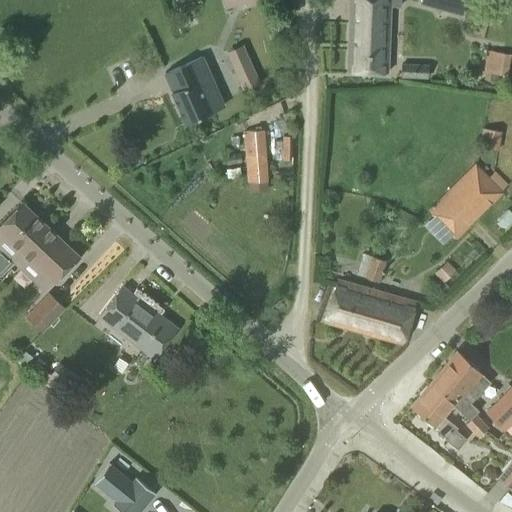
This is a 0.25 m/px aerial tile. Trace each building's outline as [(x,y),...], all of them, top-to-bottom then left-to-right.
[(352,0),(347,67),(367,69),(385,70),(388,26),(389,12),(387,12),(387,5),(400,6),(400,0),(352,0)] [(466,0),(421,0),(420,5),(461,17),(466,0)] [(240,44),(225,51),(241,90),(257,84),(240,44)] [(510,54),(487,50),(483,70),(485,70),(483,78),(496,81),(497,74),(506,76),(510,54)] [(201,56),(164,73),(172,91),(171,92),(185,122),(223,105),(217,91),(201,56)] [(497,149),(500,130),(482,128),(480,147),(497,149)] [(266,190),(261,130),(243,131),(247,182),(248,192),(266,190)] [(476,164),(454,186),(480,211),(505,186),(493,173),(489,177),(476,164)] [(440,199),(429,211),(440,222),(454,236),(466,225),(480,211),(454,186),(440,199)] [(0,275),(1,276),(14,262),(44,291),(78,255),(21,201),(0,223),(0,275)] [(372,257),(365,276),(377,281),(384,261),(372,257)] [(335,282),(322,320),(402,343),(415,301),(349,282),(348,286),(335,282)] [(153,356),(175,328),(121,286),(99,315),(153,356)] [(48,293),(26,316),(41,330),(63,307),(48,293)] [(45,371),(29,359),(31,356),(24,350),(16,359),(24,365),(40,377),(38,380),(54,393),(60,385),(69,391),(83,402),(94,388),(79,377),(59,361),(49,373),(45,370),(45,371)] [(452,405),(461,413),(469,420),(478,410),(470,402),(491,379),(471,362),(456,350),(427,385),(452,405)] [(511,384),(485,413),(504,431),(511,422),(511,384)] [(427,385),(410,406),(448,438),(456,428),(442,416),(452,405),(427,385)] [(486,427),(476,414),(465,424),(475,436),(486,427)] [(511,460),(497,479),(511,491),(511,460)] [(109,463),(93,483),(115,501),(112,505),(121,511),(139,511),(154,493),(134,477),(131,480),(109,463)]
